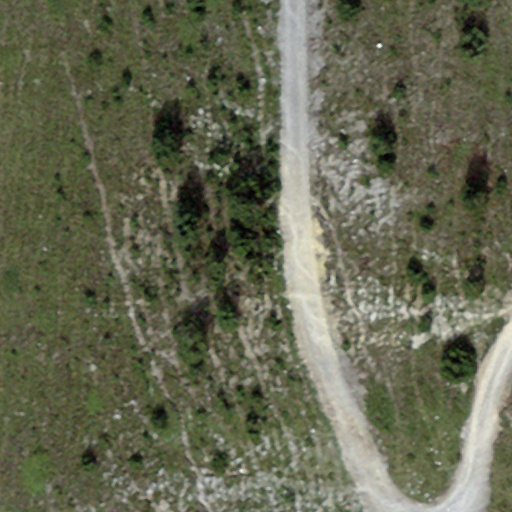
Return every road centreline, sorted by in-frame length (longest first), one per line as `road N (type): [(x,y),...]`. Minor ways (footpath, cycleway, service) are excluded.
road 1 (track): [(287,0),(317,337),(390,511)]
road 2 (track): [(455,511),(464,504),(511,336)]
